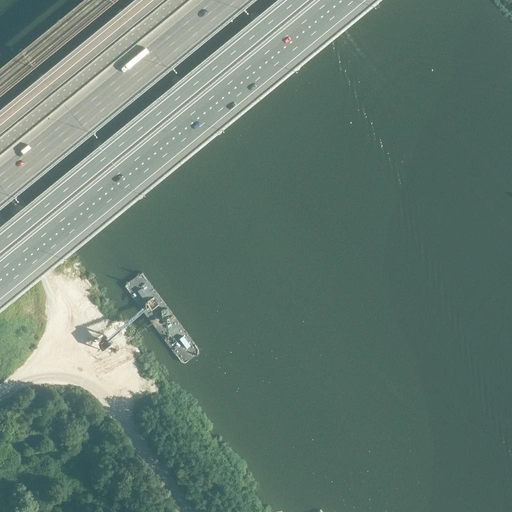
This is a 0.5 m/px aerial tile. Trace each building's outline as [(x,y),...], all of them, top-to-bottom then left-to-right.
[(235,0),(244,10),(251,4),(247,0),(235,0)] [(116,14),(166,74),(173,69),(123,9),(116,14)] [(38,65),(24,48),(17,54),(31,70),(38,65)] [(38,78),(87,139),(94,133),(44,73),(38,78)] [(101,335),(103,334),(100,329),(95,332),(99,339),(93,342),(98,349),(107,344),(101,335)] [(120,356),(124,353),(119,344),(114,347),(120,356)] [(107,352),(102,360),(112,365),(116,357),(107,352)] [(130,395),(123,401),(129,408),(136,402),(130,395)]
